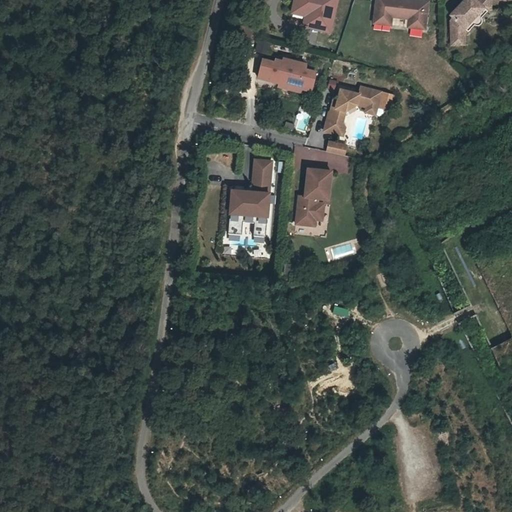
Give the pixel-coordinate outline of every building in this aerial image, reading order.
[(336,0),(293,0),(292,8),(306,11),(305,17),(302,28),(329,33),(336,0)] [(427,2),(406,0),(375,0),(374,16),(391,18),(408,20),(407,27),(424,29),(427,2)] [(463,27),(482,8),(485,10),(489,10),(488,0),(463,0),(449,15),(452,18),(449,21),(450,41),(463,41),(463,34),(463,33),(466,30),(463,27)] [(306,11),(292,8),(290,14),(305,17),(306,11)] [(466,30),(467,30),(486,11),(485,10),(482,8),(463,27),(466,30)] [(391,18),(374,16),(373,23),(390,25),(391,18)] [(255,51),(268,54),(271,43),(257,40),(255,51)] [(262,59),(257,78),(278,83),(279,81),(282,82),(280,87),(300,92),(300,89),(310,92),(315,73),(305,71),(307,65),(284,59),(283,62),(276,60),(275,63),(262,59)] [(324,132),(339,136),(342,124),(345,113),(356,106),(357,103),(377,108),(380,94),(360,89),(358,96),(340,92),(336,105),(335,110),(329,114),(324,132)] [(357,103),(356,106),(367,108),(365,113),(375,115),(377,108),(357,103)] [(327,140),(325,152),(341,155),(338,169),(346,171),(349,156),(345,155),(347,144),(327,140)] [(319,158),(320,149),(296,146),(295,155),(319,158)] [(253,237),(266,238),(272,163),(256,161),(254,194),(231,192),(228,235),(242,236),(243,217),(255,218),(253,237)] [(328,201),(331,173),(308,170),(305,198),(299,197),(296,225),(315,227),(316,221),(322,221),(324,205),(317,204),(318,200),(328,201)] [(511,284),(502,263),(481,272),(511,337),(511,338),(504,343),(492,349),(504,374),(511,369),(511,284)]
